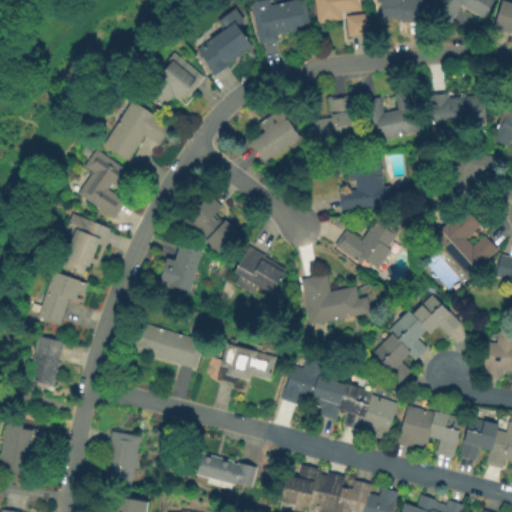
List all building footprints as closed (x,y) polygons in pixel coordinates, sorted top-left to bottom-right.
[(259,44),(251,1),(257,0),(270,0),(271,5),(295,0),(305,0),(310,28),(278,35),(279,40),(259,44)] [(317,22),(315,0),(360,0),(361,10),(341,11),(342,20),(317,22)] [(382,18),(381,0),(424,0),(425,21),(401,22),(401,18),(382,18)] [(450,24),(432,13),(439,0),(492,0),(482,18),(461,5),(450,24)] [(494,27),(502,0),(511,3),(511,30),(510,32),(494,27)] [(348,36),(346,16),(365,14),(367,34),(348,36)] [(215,75),(196,50),(209,40),(210,41),(234,23),(251,46),(228,63),(229,65),(215,75)] [(163,108),(145,93),(173,60),(196,80),(178,101),(173,96),(163,108)] [(428,92),(449,90),(450,98),(481,95),(484,125),(432,130),(428,92)] [(360,101),(379,97),(383,112),(397,109),(394,95),(404,92),(407,106),(408,106),(414,132),(369,143),(360,101)] [(491,138),(510,94),(511,94),(511,140),(510,140),(507,145),(491,138)] [(314,143),(310,120),(331,117),(328,100),(350,96),(357,136),(314,143)] [(104,144),(132,101),(170,126),(159,143),(144,134),(128,160),(104,144)] [(250,141),(265,132),(259,123),(281,109),(299,137),(263,160),(250,141)] [(79,193),(94,172),(85,166),(97,149),(133,175),(121,190),(112,184),(108,189),(125,202),(114,218),(79,193)] [(471,200),(444,196),(451,150),(497,158),(494,175),(476,172),(471,200)] [(341,209),(339,191),(356,189),(355,179),(349,179),(347,157),(379,154),(382,187),(389,186),(391,204),(341,209)] [(185,220),(209,195),(221,207),(216,212),(238,233),(219,253),(185,220)] [(465,277),(431,237),(465,207),(480,225),(465,238),(472,247),(485,236),(496,249),(465,277)] [(61,266),(74,235),(65,232),(72,214),(110,229),(103,246),(96,243),(83,275),(61,266)] [(336,246),(347,231),(361,241),(376,219),(396,233),(386,246),(390,249),(377,268),(364,259),(361,264),(336,246)] [(179,244),(201,251),(189,291),(160,282),(167,258),(174,260),(179,244)] [(235,283),(240,275),(234,271),(249,245),(265,254),(264,257),(285,269),(271,293),(258,286),(253,294),(235,283)] [(496,276),(501,253),(511,255),(511,284),(510,284),(511,279),(496,276)] [(38,317),(40,312),(31,309),(33,304),(40,306),(53,271),(87,284),(81,301),(70,297),(60,325),(38,317)] [(310,324),(301,280),(326,275),(330,291),(354,286),(357,299),(365,297),(368,312),(310,324)] [(399,383),(370,353),(381,342),(382,343),(391,334),(388,330),(408,311),(411,314),(431,295),(459,323),(448,334),(438,325),(429,334),(425,330),(417,338),(426,347),(414,360),(408,354),(401,361),(411,371),(399,383)] [(195,368),(129,349),(137,321),(203,340),(195,368)] [(486,342),(497,343),(498,331),(511,332),(511,380),(509,380),(510,371),(498,370),(497,378),(482,376),(486,342)] [(28,379),(39,336),(63,342),(53,385),(28,379)] [(238,384),(217,378),(226,343),(275,357),(268,380),(249,374),(248,380),(239,378),(238,384)] [(306,357),(325,364),(320,377),(345,385),(345,383),(372,391),(371,395),(397,404),(386,440),(370,434),(371,431),(360,428),(360,430),(344,425),(349,412),(338,408),(334,420),(319,415),(321,407),(311,404),(311,402),(309,401),(310,399),(299,395),(296,404),(282,399),(293,365),(302,368),(306,357)] [(407,404),(434,412),(435,410),(463,417),(453,457),(436,452),(440,439),(428,436),(426,446),(413,443),(412,447),(397,443),(407,404)] [(470,417),(498,424),(496,429),(505,432),(508,420),(511,421),(511,461),(504,459),(502,467),(485,463),(489,449),(478,446),(475,459),(460,455),(470,417)] [(0,471),(0,464),(6,422),(22,424),(21,429),(32,431),(26,475),(0,471)] [(131,486),(103,481),(112,431),(140,436),(131,486)] [(196,475),(203,452),(233,461),(232,462),(238,464),(238,462),(256,467),(250,486),(235,481),(234,485),(196,475)] [(324,511),(280,501),(286,475),(298,478),(301,464),(317,468),(316,472),(328,474),(329,472),(344,476),(342,486),(353,489),(355,479),(371,483),(368,493),(379,495),(381,488),(397,491),(392,511),(356,511),(350,510),(349,511),(324,511)] [(402,511),(405,504),(416,508),(421,494),(437,500),(436,501),(446,504),(448,500),(463,505),(461,511),(459,511),(458,511),(402,511)] [(113,511),(116,497),(146,502),(144,511),(113,511)]
